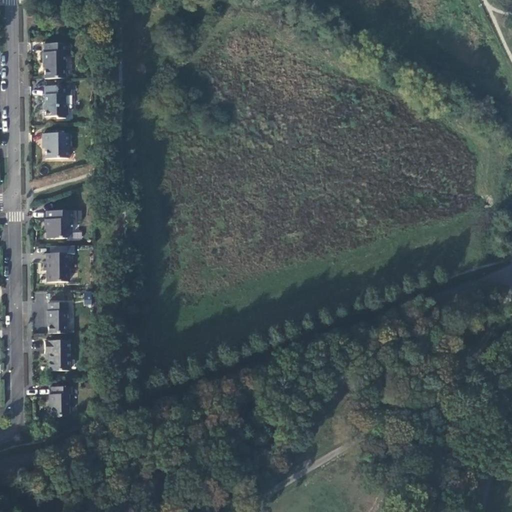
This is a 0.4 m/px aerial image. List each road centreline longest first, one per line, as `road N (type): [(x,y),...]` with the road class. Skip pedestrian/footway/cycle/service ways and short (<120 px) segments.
road 1 (unclassified): [(0,474),(511,277)]
road 2 (residential): [(13,201),(15,429)]
road 3 (residential): [(12,0),(13,201)]
road 4 (secondary): [(511,361),(474,511)]
